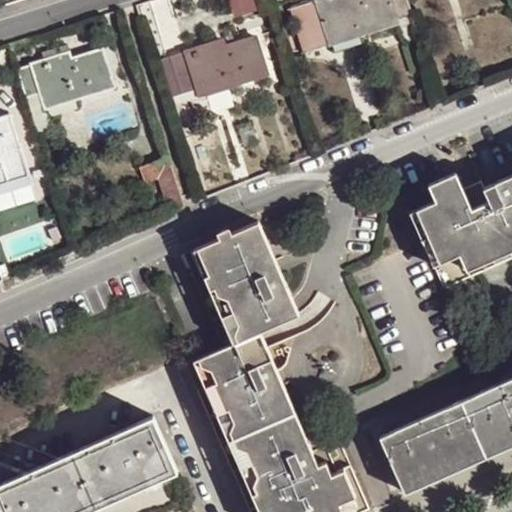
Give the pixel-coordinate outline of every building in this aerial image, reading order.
[(321,0),(317,2),(285,12),(299,53),(331,43),(400,22),(398,18),(413,13),(408,0),(321,0)] [(218,40),(173,54),(184,89),(199,85),(201,92),(268,72),(255,33),(238,38),(220,44),(218,40)] [(41,63),(18,71),(27,98),(42,93),(45,102),(75,93),(77,98),(114,86),(103,49),(66,61),(63,56),(41,63)] [(75,93),(45,102),(46,108),(77,98),(75,93)] [(0,118),(0,189),(31,179),(10,115),(0,118)] [(185,206),(169,157),(139,166),(144,181),(157,176),(169,212),(185,206)] [(511,172),(485,185),(488,191),(470,198),(465,184),(459,170),(432,181),(438,196),(423,203),(446,256),(462,248),(469,264),(489,256),(484,244),(511,232),(511,172)] [(481,177),(465,184),(470,198),(488,191),(485,185),(481,177)] [(446,256),(423,203),(412,208),(446,283),(492,263),(489,256),(469,264),(462,248),(446,256)] [(203,263),(195,266),(199,275),(270,246),(259,222),(196,247),(203,263)] [(511,232),(484,244),(489,256),(511,245),(511,232)] [(511,253),(511,245),(489,256),(492,263),(511,253)] [(225,299),(228,305),(231,314),(233,312),(226,293),(272,273),(269,265),(271,264),(266,252),(272,250),(270,246),(199,275),(209,297),(216,295),(225,299)] [(199,275),(195,266),(203,263),(196,247),(182,252),(192,277),(199,275)] [(280,269),(272,250),(266,252),(271,264),(269,265),(272,273),(280,269)] [(280,269),(272,273),(279,289),(289,287),(280,269)] [(226,293),(233,312),(266,390),(276,385),(273,377),(278,369),(270,350),(257,350),(251,336),(261,332),(301,314),(289,287),(279,289),(272,273),(226,293)] [(231,314),(228,305),(225,299),(216,295),(209,297),(199,275),(192,277),(213,321),(231,314)] [(237,342),(224,348),(201,358),(207,373),(205,385),(208,392),(219,388),(230,412),(220,417),(222,424),(231,426),(238,439),(231,442),(235,451),(244,453),(255,478),(251,487),(255,496),(250,498),(256,511),(316,511),(266,390),(233,312),(231,314),(235,321),(233,333),(237,342)] [(231,314),(213,321),(224,348),(237,342),(233,333),(235,321),(231,314)] [(270,350),(261,332),(251,336),(257,350),(270,350)] [(184,366),(226,465),(246,511),(256,511),(250,498),(255,496),(251,487),(255,478),(244,453),(235,451),(231,442),(238,439),(231,426),(222,424),(220,417),(230,412),(219,388),(208,392),(205,385),(207,373),(201,358),(184,366)] [(284,382),(278,369),(273,377),(276,385),(284,382)] [(511,378),(500,384),(502,389),(511,384),(511,378)] [(394,436),(392,431),(376,438),(398,488),(511,438),(511,384),(502,389),(500,384),(486,390),(488,394),(475,400),(474,396),(444,409),(446,413),(423,423),(421,418),(405,425),(408,430),(394,436)] [(278,389),(276,385),(266,390),(316,511),(357,511),(340,471),(334,473),(322,449),(315,451),(307,454),(303,445),(310,441),(286,386),(278,389)] [(486,390),(474,396),(475,400),(488,394),(486,390)] [(444,409),(421,418),(423,423),(446,413),(444,409)] [(153,419),(0,483),(0,508),(1,511),(88,511),(178,473),(153,419)] [(405,425),(392,431),(394,436),(408,430),(405,425)] [(511,438),(398,488),(401,496),(511,446),(511,438)] [(315,451),(310,441),(303,445),(307,454),(315,451)] [(345,469),(340,471),(357,511),(363,511),(364,511),(345,469)]
